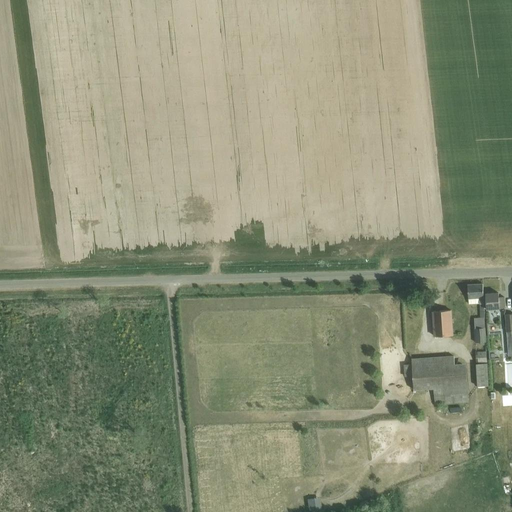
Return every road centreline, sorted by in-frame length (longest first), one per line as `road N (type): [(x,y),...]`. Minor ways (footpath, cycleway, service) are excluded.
road 1 (unclassified): [(166,282),(511,273)]
road 2 (unclassified): [(184,511),(166,282)]
road 3 (unclassified): [(0,286),(166,282)]
